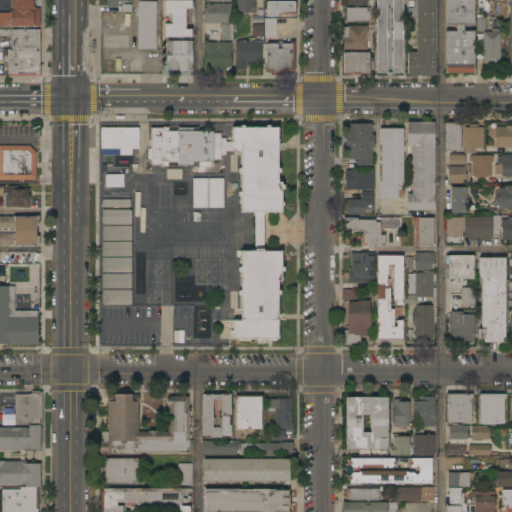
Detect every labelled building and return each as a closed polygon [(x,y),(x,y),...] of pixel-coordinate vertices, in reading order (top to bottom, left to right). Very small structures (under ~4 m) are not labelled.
[(0,26),(0,12),(10,12),(10,11),(12,11),(11,0),(34,0),(34,8),(40,8),(40,26),(0,26)] [(129,0),(129,2),(125,2),(125,3),(120,3),(120,6),(121,6),(121,5),(132,5),(132,13),(121,13),(121,12),(110,12),(110,7),(107,7),(107,2),(106,2),(106,0),(129,0)] [(255,0),(255,12),(237,12),(237,0),(255,0)] [(403,0),(403,73),(402,73),(402,74),(395,74),(395,73),(385,73),(385,74),(378,74),(378,73),(377,73),(377,0),(403,0)] [(436,0),(436,76),(408,76),(408,52),(417,52),(417,13),(410,13),(410,11),(408,11),(408,0),(436,0)] [(474,0),(474,25),(464,25),(464,31),(474,31),(474,73),(446,73),(446,31),(456,31),(456,25),(446,25),(446,0),(474,0)] [(192,1),(192,9),(185,9),(185,13),(187,13),(187,17),(185,17),(185,21),(187,21),(187,25),(186,25),(186,29),(192,29),(192,38),(165,38),(165,24),(172,24),(172,14),(165,14),(165,1),(192,1)] [(138,2),(157,2),(156,50),(138,50),(138,2)] [(294,2),(294,3),(296,3),(296,11),(294,11),(294,13),(282,13),(282,16),(267,16),(267,2),(294,2)] [(231,4),(231,24),(207,24),(207,19),(203,19),(204,8),(206,8),(206,4),(231,4)] [(370,8),(370,18),(371,18),(371,20),(370,20),(370,22),(346,22),(346,17),(344,17),(344,13),(346,13),(346,8),(370,8)] [(276,38),(265,38),(264,18),(276,18),(276,38)] [(233,41),(221,41),(221,24),(233,24),(233,41)] [(263,25),(264,37),(255,37),(255,38),(252,38),(252,25),(263,25)] [(367,50),(343,50),(343,27),(347,27),(347,26),(367,26),(367,50)] [(40,48),(12,48),(12,36),(0,36),(0,29),(40,29),(40,48)] [(501,63),(483,63),(483,32),(492,32),(492,29),(499,29),(499,32),(500,32),(501,63)] [(192,41),(192,71),(166,71),(167,41),(192,41)] [(258,41),(258,43),(262,43),(262,65),(256,65),(246,65),(246,71),(236,71),(236,41),(258,41)] [(231,68),(226,68),(226,72),(203,72),(204,42),(217,43),(217,50),(218,50),(218,42),(232,43),(231,68)] [(277,44),(277,49),(282,49),(281,44),(290,44),(290,42),(294,42),(294,72),(288,72),(288,75),(271,76),(270,72),(264,72),(264,68),(267,68),(267,44),(277,44)] [(40,48),(40,73),(38,75),(36,74),(8,74),(8,57),(4,57),(3,48),(12,48),(40,48)] [(369,53),(369,73),(368,73),(368,74),(361,74),(361,73),(360,73),(360,75),(354,75),(354,73),(352,73),(352,74),(344,74),(344,53),(369,53)] [(435,210),(407,210),(407,194),(412,194),(412,147),(407,147),(407,122),(434,122),(435,210)] [(445,123),(448,123),(448,124),(459,124),(459,123),(461,123),(461,132),(462,142),(461,142),(461,151),(446,152),(445,123)] [(372,124),(372,135),(374,135),(375,148),(372,148),(372,166),(356,166),(356,160),(349,160),(349,155),(345,155),(345,129),(349,129),(349,124),(372,124)] [(484,148),(481,148),(481,151),(475,151),(475,153),(464,153),(464,128),(469,128),(469,125),(478,125),(479,128),(484,128),(484,148)] [(163,128),(163,127),(168,127),(168,131),(178,131),(178,128),(179,128),(179,127),(199,127),(199,132),(214,132),(214,133),(221,133),(221,138),(226,138),(226,143),(232,143),(232,127),(241,128),(241,126),(244,126),(244,128),(266,128),(266,126),(270,126),(270,127),(278,127),(278,168),(280,168),(280,173),(278,173),(278,182),(282,182),(282,185),(284,185),(284,189),(281,189),(281,202),(284,202),(284,206),(282,206),(282,213),(264,213),(264,251),(282,251),(281,267),(284,268),(284,272),(282,272),(282,282),(278,282),(278,291),(280,291),(280,295),(279,295),(279,339),(275,339),(275,341),(271,341),(271,339),(232,339),(233,321),(241,321),(241,319),(239,319),(239,314),(241,314),(241,313),(239,313),(239,309),(239,290),(240,290),(241,272),(239,272),(239,267),(241,267),(241,251),(254,251),(254,213),(241,213),(241,196),(239,196),(239,192),(241,192),(241,173),(239,173),(239,168),(241,168),(241,154),(239,154),(239,152),(226,152),(226,156),(221,156),(221,161),(214,161),(214,163),(211,163),(211,166),(178,166),(178,163),(168,162),(168,165),(151,165),(151,159),(147,159),(147,149),(151,149),(151,128),(163,128)] [(511,148),(496,148),(496,127),(506,127),(506,126),(511,126),(511,148)] [(139,128),(139,149),(132,149),(132,155),(120,155),(120,156),(103,156),(103,149),(101,149),(101,128),(139,128)] [(403,197),(398,197),(398,199),(379,198),(379,182),(381,182),(381,145),(379,145),(379,129),(403,129),(403,197)] [(0,146),(30,146),(36,152),(36,181),(0,181),(0,146)] [(466,155),(466,165),(449,165),(449,155),(466,155)] [(511,155),(511,178),(507,178),(507,177),(502,177),(502,175),(494,175),(494,165),(498,165),(498,157),(502,157),(502,155),(511,155)] [(485,176),(485,179),(478,179),(478,176),(472,177),(472,162),(470,162),(470,156),(493,156),(493,162),(491,162),(492,176),(485,176)] [(466,166),(466,174),(467,174),(467,180),(465,180),(465,184),(448,184),(448,166),(466,166)] [(182,169),(182,179),(166,179),(166,169),(182,169)] [(374,170),(374,190),(345,190),(345,170),(374,170)] [(124,175),(124,187),(105,188),(105,175),(124,175)] [(208,208),(193,208),(193,179),(207,179),(208,208)] [(223,208),(208,208),(209,179),(223,179),(223,208)] [(18,186),(18,189),(30,189),(30,196),(31,196),(31,202),(29,202),(29,207),(6,207),(6,204),(8,204),(7,186),(18,186)] [(511,210),(508,210),(508,209),(500,209),(500,211),(489,211),(489,197),(499,197),(499,188),(505,188),(505,186),(511,186),(511,210)] [(451,187),(464,187),(464,188),(467,188),(467,192),(464,192),(464,206),(466,206),(466,213),(451,213),(451,187)] [(374,192),(374,210),(364,210),(364,216),(347,215),(347,200),(361,200),(361,192),(374,192)] [(130,199),(102,200),(102,208),(130,207),(130,199)] [(131,210),(131,225),(103,225),(103,210),(131,210)] [(193,222),(194,213),(201,213),(201,222),(193,222)] [(0,216),(39,216),(39,226),(37,226),(37,236),(39,236),(39,245),(0,245),(0,216)] [(493,231),(493,216),(501,216),(501,231),(493,231)] [(433,247),(416,247),(416,238),(416,225),(412,225),(412,217),(419,217),(419,218),(433,218),(433,247)] [(463,218),(463,238),(446,238),(446,217),(463,218)] [(492,217),(492,238),(489,238),(489,241),(480,241),(480,238),(477,238),(477,241),(468,241),(468,238),(465,238),(465,217),(492,217)] [(357,218),(357,220),(375,220),(375,223),(379,223),(380,236),(385,236),(385,246),(367,246),(367,241),(364,241),(364,233),(351,233),(351,231),(344,231),(344,218),(357,218)] [(400,218),(400,229),(382,229),(382,218),(400,218)] [(511,240),(502,240),(502,220),(509,220),(509,218),(511,218),(511,240)] [(131,226),(131,241),(102,241),(102,226),(131,226)] [(131,242),(131,257),(102,257),(102,242),(131,242)] [(374,278),(369,278),(369,283),(348,283),(349,269),(352,269),(352,253),(371,253),(371,257),(374,257),(374,278)] [(433,253),(434,270),(415,270),(415,253),(433,253)] [(403,305),(393,306),(393,265),(388,265),(388,274),(386,274),(387,287),(385,287),(385,288),(390,288),(390,309),(393,309),(393,327),(397,327),(397,321),(403,321),(403,345),(378,345),(377,256),(403,256),(403,305)] [(474,279),(462,279),(462,285),(452,285),(452,280),(448,280),(448,279),(446,279),(446,256),(474,256),(474,279)] [(131,258),(131,273),(103,273),(102,258),(131,258)] [(505,342),(484,342),(484,340),(479,339),(479,329),(481,329),(481,277),(479,277),(479,258),(505,258),(505,342)] [(415,274),(415,273),(422,273),(422,272),(429,272),(429,274),(433,274),(433,288),(436,288),(436,297),(434,297),(434,298),(418,298),(418,304),(405,304),(405,295),(408,295),(408,274),(415,274)] [(131,274),(131,289),(102,289),(102,274),(131,274)] [(0,286),(14,286),(14,311),(38,311),(38,345),(0,345),(0,286)] [(461,288),(475,288),(475,306),(461,306),(461,288)] [(132,290),(132,305),(102,305),(102,290),(132,290)] [(356,290),(356,292),(357,292),(357,301),(343,301),(343,290),(356,290)] [(344,346),(344,331),(348,331),(347,303),(358,302),(358,301),(369,301),(370,319),(371,319),(372,336),(360,336),(360,345),(344,346)] [(433,337),(431,337),(431,341),(415,341),(415,325),(413,325),(413,311),(415,311),(415,306),(433,306),(433,337)] [(450,341),(450,313),(463,313),(463,315),(474,315),(474,341),(450,341)] [(174,343),(174,331),(184,331),(184,344),(174,343)] [(14,426),(14,394),(32,394),(32,391),(43,391),(43,426),(40,426),(29,426),(14,426)] [(188,409),(190,409),(190,417),(191,417),(191,426),(190,426),(190,427),(192,427),(192,432),(190,432),(190,435),(192,435),(191,439),(190,439),(190,453),(137,453),(137,455),(101,454),(101,432),(107,432),(108,395),(115,395),(115,394),(132,394),(132,395),(140,395),(140,401),(139,401),(138,432),(149,432),(149,431),(157,431),(168,432),(168,426),(166,426),(167,417),(168,417),(168,408),(167,408),(167,397),(170,398),(170,396),(188,397),(188,409)] [(473,394),(473,399),(470,399),(470,423),(447,423),(447,399),(446,399),(446,394),(473,394)] [(505,394),(505,399),(504,399),(504,422),(480,422),(480,399),(479,399),(479,394),(505,394)] [(203,395),(205,395),(211,395),(231,395),(231,436),(223,436),(223,438),(210,438),(210,437),(203,436),(203,395)] [(251,424),(247,424),(247,429),(236,429),(236,401),(235,401),(235,396),(263,396),(263,401),(261,401),(261,429),(251,429),(251,424)] [(435,410),(436,410),(436,421),(434,421),(434,428),(414,428),(414,401),(423,401),(423,397),(435,397),(435,410)] [(388,398),(387,451),(346,450),(346,398),(388,398)] [(291,423),(293,423),(293,432),(291,432),(291,434),(286,434),(286,429),(274,429),(275,409),(266,409),(266,400),(292,400),(291,423)] [(393,400),(401,400),(401,402),(409,402),(409,422),(408,422),(408,426),(393,426),(393,400)] [(0,428),(29,428),(29,426),(40,426),(40,450),(0,450),(0,461),(3,461),(3,462),(26,462),(26,463),(40,464),(40,487),(38,487),(26,487),(26,485),(0,485),(0,428)] [(467,426),(467,440),(449,440),(449,426),(467,426)] [(490,426),(489,440),(472,440),(472,426),(490,426)] [(434,456),(413,456),(413,435),(421,435),(421,434),(426,434),(426,435),(434,435),(434,456)] [(409,456),(390,456),(390,446),(392,446),(392,435),(403,435),(403,437),(409,437),(409,456)] [(279,484),(279,481),(269,481),(269,484),(263,484),(263,481),(254,481),(254,484),(248,484),(248,481),(234,481),(234,484),(229,484),(229,481),(219,481),(219,484),(214,484),(214,481),(207,481),(207,485),(203,485),(203,441),(240,441),(240,444),(280,444),(280,443),(293,443),(293,451),(295,451),(295,454),(282,454),(282,459),(289,459),(289,485),(283,485),(283,484),(279,484)] [(465,444),(465,455),(447,455),(446,444),(465,444)] [(492,445),(492,453),(489,453),(489,456),(469,456),(469,445),(492,445)] [(138,459),(138,460),(140,460),(140,483),(138,483),(138,484),(105,484),(105,458),(138,459)] [(431,458),(431,476),(434,476),(434,484),(405,484),(405,485),(394,485),(350,484),(350,480),(351,480),(351,476),(350,476),(352,473),(353,468),(352,469),(349,466),(350,466),(350,465),(347,466),(348,458),(431,458)] [(511,459),(511,470),(508,470),(508,467),(500,467),(499,460),(508,460),(508,459),(511,459)] [(192,486),(178,486),(178,464),(192,464),(192,486)] [(511,472),(511,487),(496,487),(496,472),(511,472)] [(467,511),(447,511),(447,506),(459,506),(459,504),(449,504),(449,487),(448,487),(448,473),(458,473),(458,488),(460,488),(460,493),(464,493),(464,504),(467,504),(467,511)] [(469,487),(459,487),(459,473),(469,473),(469,487)] [(2,511),(0,511),(0,508),(1,508),(1,500),(2,500),(2,498),(0,498),(0,495),(1,495),(1,490),(20,490),(20,487),(26,487),(38,487),(38,511),(2,511)] [(420,488),(420,501),(391,502),(391,488),(420,488)] [(433,488),(433,499),(422,499),(422,488),(433,488)] [(190,489),(192,489),(192,492),(190,492),(190,501),(181,501),(181,506),(190,506),(190,511),(176,511),(176,506),(134,507),(134,503),(118,503),(118,506),(122,506),(123,508),(124,508),(124,511),(104,511),(104,489),(190,489)] [(349,501),(349,497),(346,497),(346,489),(379,489),(379,494),(383,494),(383,497),(379,497),(379,501),(349,501)] [(511,489),(511,511),(499,511),(499,508),(502,508),(502,490),(511,489)] [(288,490),(288,496),(290,496),(290,509),(289,509),(289,511),(204,511),(204,490),(288,490)] [(475,511),(475,492),(495,492),(495,511),(475,511)] [(387,503),(387,511),(342,511),(342,503),(387,503)]
